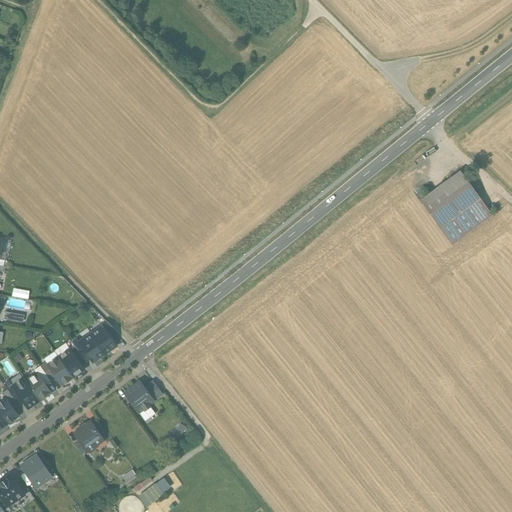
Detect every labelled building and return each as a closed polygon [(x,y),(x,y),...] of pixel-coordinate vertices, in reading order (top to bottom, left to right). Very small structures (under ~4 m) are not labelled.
[(460,172),(420,201),(452,245),(492,215),(460,172)] [(24,316),(5,312),(4,320),(23,323),(24,316)] [(102,327),(108,335),(115,330),(106,321),(101,325),(102,327)] [(91,335),(104,354),(116,346),(108,335),(102,327),(91,335)] [(85,351),(93,362),(104,354),(91,335),(79,343),(85,351)] [(80,354),(85,351),(79,343),(77,339),(72,343),(80,354)] [(58,358),(73,378),(83,371),(69,351),(58,358)] [(48,365),(47,366),(54,376),(61,386),(73,378),(58,358),(48,365)] [(46,363),(40,367),(49,379),(54,376),(47,366),(48,365),(46,363)] [(37,373),(45,385),(51,382),(49,379),(40,367),(34,371),(36,374),(37,373)] [(26,381),(40,401),(51,393),(45,385),(37,373),(36,374),(26,381)] [(28,409),(40,401),(26,381),(15,389),(28,409)] [(139,382),(124,394),(138,413),(143,409),(145,411),(150,407),(149,405),(154,402),(153,401),(144,389),(139,382)] [(152,383),(144,389),(153,401),(162,395),(152,383)] [(21,398),(13,387),(8,390),(15,401),(21,398)] [(6,399),(10,405),(15,401),(8,390),(2,394),(5,399),(6,399)] [(5,399),(0,402),(0,414),(7,425),(18,417),(10,405),(6,399),(5,399)] [(96,420),(92,424),(99,434),(103,430),(96,420)] [(90,422),(74,434),(79,440),(86,450),(87,452),(88,452),(91,452),(94,450),(95,447),(103,441),(99,434),(92,424),(90,422)] [(86,450),(79,440),(74,444),(81,453),(86,450)] [(44,456),(39,460),(48,473),(53,470),(44,456)] [(39,460),(36,457),(21,467),(36,488),(51,478),(48,473),(39,460)] [(24,495),(10,475),(0,481),(0,494),(6,504),(8,507),(24,495)] [(166,496),(156,484),(138,498),(148,510),(166,496)] [(134,497),(130,497),(125,498),(120,501),(118,505),(117,511),(116,511),(143,511),(144,511),(143,507),(141,502),(138,499),(134,497)]
